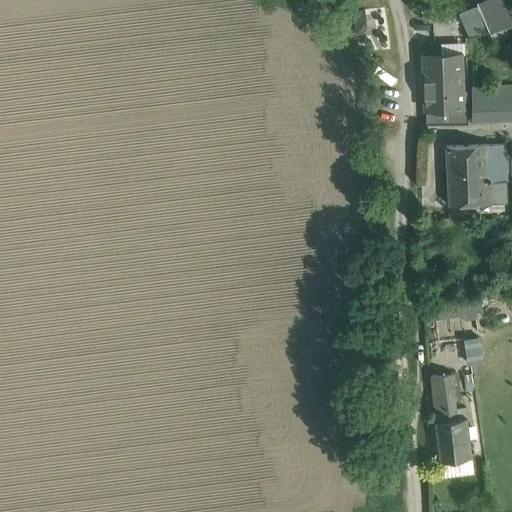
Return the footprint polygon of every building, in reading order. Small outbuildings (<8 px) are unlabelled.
[(511,0),(482,0),(478,2),(490,30),(511,23),(511,0)] [(461,53),(424,54),(426,107),(461,107),(461,106),(468,106),(468,89),(462,89),(461,53)] [(511,84),(474,86),(475,116),(511,114),(511,84)] [(461,107),(426,107),(426,123),(468,122),(469,106),(468,106),(461,106),(461,107)] [(506,141),(446,143),(449,202),(508,200),(506,141)] [(473,296),(462,297),(465,317),(475,315),(473,296)] [(459,297),(429,302),(431,316),(461,312),(459,297)] [(452,372),(431,374),(436,420),(457,417),(456,407),(452,372)] [(436,420),(440,460),(472,456),(470,436),(475,436),(474,428),(469,428),(467,416),(466,407),(456,407),(457,417),(436,420)]
